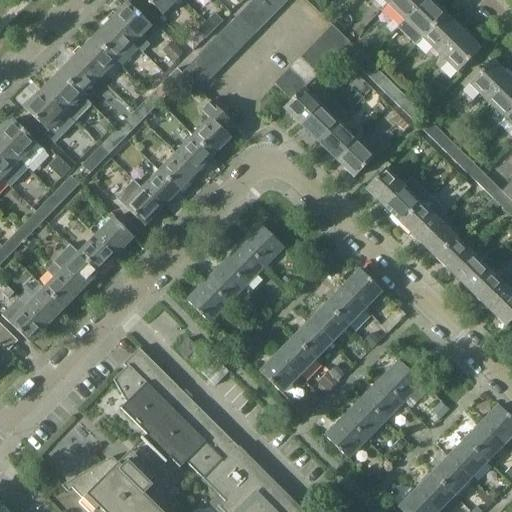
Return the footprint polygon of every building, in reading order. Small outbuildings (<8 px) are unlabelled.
[(178,0),(146,0),(163,16),(178,0)] [(272,16),(255,0),(253,0),(252,2),(246,7),(264,25),(272,16)] [(281,8),(272,0),(255,0),(272,16),(281,8)] [(425,0),(391,0),(387,4),(404,21),(425,0)] [(445,14),(430,0),(425,0),(404,21),(397,28),(415,45),(422,38),(445,14)] [(109,22),(133,45),(142,54),(150,46),(141,37),(152,27),(128,3),(109,22)] [(264,25),(246,7),(238,15),(256,33),(264,25)] [(215,13),(206,22),(214,30),(223,21),(215,13)] [(462,31),(445,14),(422,38),(439,55),(462,31)] [(256,33),(238,15),(230,24),(248,41),(256,33)] [(133,45),(109,22),(92,40),(116,63),(133,45)] [(206,39),(214,30),(206,22),(197,31),(206,39)] [(248,41),(230,24),(222,32),(240,50),(248,41)] [(331,26),(323,34),(332,43),(340,34),(331,26)] [(480,50),(462,31),(439,55),(457,73),(480,50)] [(240,50),(222,32),(214,41),(232,58),(240,50)] [(323,34),(315,43),(333,60),(342,52),(332,43),(323,34)] [(340,34),(332,43),(342,52),(350,44),(340,34)] [(116,63),(92,40),(75,57),(99,80),(116,63)] [(232,58),(214,41),(206,49),(224,66),(232,58)] [(172,42),(162,52),(174,64),(184,55),(172,42)] [(315,43),(307,51),(325,69),(333,60),(315,43)] [(350,44),(342,52),(350,60),(358,52),(350,44)] [(224,66),(206,49),(197,57),(215,75),(224,66)] [(307,51),(299,59),(317,77),(325,69),(307,51)] [(358,52),(350,60),(358,68),(366,60),(358,52)] [(99,80),(75,57),(58,74),(82,98),(83,97),(99,80)] [(215,75),(197,57),(189,66),(207,83),(215,75)] [(299,59),(291,67),(309,85),(313,81),(317,77),(299,59)] [(366,60),(358,68),(366,76),(374,68),(366,60)] [(469,85),(486,102),(509,79),(492,61),(469,85)] [(207,83),(189,66),(181,74),(184,77),(199,92),(207,83)] [(291,67),(283,75),(300,92),(303,89),(304,90),(309,85),(291,67)] [(374,68),(366,76),(376,85),(384,77),(374,68)] [(175,86),(184,77),(181,74),(176,69),(167,78),(175,86)] [(82,98),(58,74),(41,92),(74,123),(92,105),(83,97),(82,98)] [(283,75),(275,84),(292,101),(283,109),(301,126),(321,106),(329,97),(313,81),(309,85),(304,90),(303,89),(300,92),(283,75)] [(384,77),(376,85),(384,93),(392,85),(384,77)] [(175,86),(167,78),(159,86),(167,94),(175,86)] [(511,110),(511,81),(509,79),(486,102),(504,119),(511,110)] [(392,85),(384,93),(393,102),(401,94),(392,85)] [(158,103),(167,94),(159,86),(150,95),(158,103)] [(41,92),(24,109),(47,132),(44,135),(55,145),(75,124),(74,123),(41,92)] [(401,94),(393,102),(403,111),(410,103),(401,94)] [(150,112),(158,103),(150,95),(142,104),(150,112)] [(321,106),(301,126),(318,143),(338,123),(339,124),(347,115),(329,97),(321,106)] [(226,135),(235,126),(210,102),(201,111),(210,119),(193,137),(213,157),(231,139),(226,135)] [(410,103),(403,111),(412,120),(420,112),(410,103)] [(150,112),(142,104),(133,113),(141,121),(150,112)] [(141,121),(133,113),(125,122),(133,130),(141,121)] [(338,123),(318,143),(336,161),(364,132),(347,115),(339,124),(338,123)] [(13,121),(0,133),(0,142),(19,161),(28,169),(45,152),(41,148),(36,144),(20,128),(13,121)] [(133,130),(125,122),(116,131),(124,139),(133,130)] [(431,139),(439,131),(431,123),(423,131),(431,139)] [(23,124),(20,128),(36,144),(41,148),(44,145),(23,124)] [(116,147),(124,139),(116,131),(107,139),(116,147)] [(441,148),(449,140),(439,131),(431,139),(441,148)] [(364,132),(336,161),(354,179),(382,150),(364,132)] [(196,174),(213,157),(193,137),(176,154),(196,174)] [(116,147),(107,139),(99,148),(107,156),(116,147)] [(449,156),(456,148),(449,140),(441,148),(449,156)] [(0,142),(0,176),(3,179),(1,180),(10,188),(28,169),(19,161),(0,142)] [(99,165),(107,156),(99,148),(90,157),(99,165)] [(466,158),(456,148),(449,156),(458,166),(466,158)] [(59,180),(68,167),(46,151),(38,163),(48,170),(47,171),(59,180)] [(179,192),(196,174),(176,154),(159,172),(179,192)] [(90,173),(99,165),(90,157),(82,165),(90,173)] [(466,173),(474,165),(466,158),(458,166),(466,173)] [(484,175),(474,165),(466,173),(476,183),(484,175)] [(383,207),(404,186),(386,169),(366,190),(383,207)] [(162,209),(179,192),(159,172),(142,189),(162,209)] [(491,182),(484,175),(476,183),(483,190),(491,182)] [(70,177),(61,186),(70,194),(78,185),(70,177)] [(401,224),(421,204),(429,196),(429,195),(412,178),(404,186),(383,207),(401,224)] [(162,209),(142,189),(133,181),(116,199),(145,227),(162,209)] [(501,192),(491,182),(483,190),(493,200),(501,192)] [(70,194),(61,186),(53,195),(62,203),(70,194)] [(509,200),(501,192),(493,200),(502,208),(509,200)] [(52,212),(62,203),(53,195),(44,204),(52,212)] [(438,222),(447,214),(429,196),(421,204),(401,224),(418,242),(438,222)] [(511,215),(511,202),(509,200),(502,208),(511,217),(511,215)] [(52,212),(44,204),(36,212),(45,220),(52,212)] [(35,230),(45,220),(36,212),(27,222),(35,230)] [(113,219),(107,225),(96,236),(116,256),(133,238),(113,219)] [(27,238),(35,230),(27,222),(19,230),(27,238)] [(455,239),(438,222),(418,242),(436,259),(455,239)] [(261,226),(242,245),(265,267),(284,249),(261,226)] [(18,247),(27,238),(19,230),(10,239),(18,247)] [(497,232),(488,241),(495,248),(504,239),(497,232)] [(99,274),(116,256),(96,236),(79,254),(99,274)] [(18,247),(10,239),(2,247),(10,255),(18,247)] [(453,276),(473,256),(455,239),(436,259),(453,276)] [(265,267),(242,245),(224,263),(246,286),(265,267)] [(99,274),(79,254),(70,246),(53,263),(82,291),(99,274)] [(0,263),(1,265),(10,255),(2,247),(0,249),(0,263)] [(471,293),(490,274),(473,256),(453,276),(471,293)] [(65,309),(82,291),(53,263),(52,264),(54,265),(48,271),(55,278),(44,289),(65,309)] [(246,286),(224,263),(205,282),(228,305),(246,286)] [(381,293),(359,271),(342,288),(365,310),(381,293)] [(511,286),(511,285),(505,278),(500,283),(490,274),(471,293),(488,311),(511,286)] [(28,291),(20,299),(47,326),(65,309),(44,289),(34,279),(25,288),(28,291)] [(228,305),(205,282),(186,301),(209,324),(228,305)] [(511,286),(488,311),(506,328),(511,321),(511,286)] [(7,288),(2,294),(8,300),(13,294),(7,288)] [(365,310),(342,288),(326,305),(348,327),(365,310)] [(20,299),(3,317),(22,336),(30,344),(47,326),(20,299)] [(348,327),(326,305),(309,322),(331,344),(348,327)] [(252,315),(246,321),(253,328),(259,321),(252,315)] [(244,321),(237,328),(245,335),(251,329),(244,321)] [(331,344),(309,322),(292,339),(315,361),(331,344)] [(17,341),(0,324),(0,342),(8,350),(17,341)] [(372,334),(363,342),(371,350),(380,341),(372,334)] [(197,349),(192,343),(188,339),(177,350),(186,359),(197,349)] [(315,361),(292,339),(276,356),(298,378),(315,361)] [(301,511),(239,450),(179,390),(139,350),(123,365),(126,368),(113,381),(126,403),(121,409),(147,436),(143,439),(142,438),(141,439),(165,464),(170,459),(179,468),(185,462),(203,480),(202,480),(225,502),(220,507),(218,506),(217,507),(222,511),(301,511)] [(298,378),(276,356),(259,373),(281,395),(298,378)] [(399,361),(380,380),(403,403),(422,384),(399,361)] [(328,373),(317,384),(327,394),(338,383),(328,373)] [(403,403),(380,380),(362,399),(385,422),(403,403)] [(312,393),(296,409),(304,417),(320,401),(312,393)] [(385,422),(362,399),(343,418),(366,441),(385,422)] [(441,403),(432,412),(439,420),(449,411),(441,403)] [(511,437),(511,420),(498,407),(481,424),(504,446),(511,437)] [(366,441),(343,418),(325,437),(348,460),(366,441)] [(422,424),(414,432),(421,439),(429,431),(422,424)] [(504,446),(481,424),(465,441),(487,463),(504,446)] [(400,440),(394,446),(399,451),(405,445),(400,440)] [(487,463),(465,441),(448,458),(470,480),(487,463)] [(155,476),(130,452),(118,464),(112,458),(62,486),(68,492),(72,488),(83,499),(79,503),(87,511),(160,511),(144,495),(152,487),(149,483),(155,476)] [(470,480),(448,458),(431,475),(454,497),(470,480)] [(438,511),(454,497),(431,475),(414,492),(435,511),(438,511)] [(493,488),(487,494),(494,501),(500,494),(493,488)] [(435,511),(414,492),(397,509),(400,511),(435,511)]
